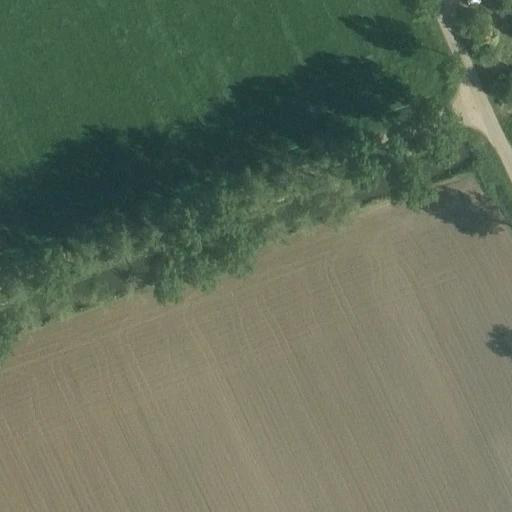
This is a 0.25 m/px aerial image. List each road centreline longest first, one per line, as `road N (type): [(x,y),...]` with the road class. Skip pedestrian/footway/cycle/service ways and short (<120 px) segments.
road 1 (track): [(0,283),(479,105)]
road 2 (unclassified): [(511,178),(430,0)]
